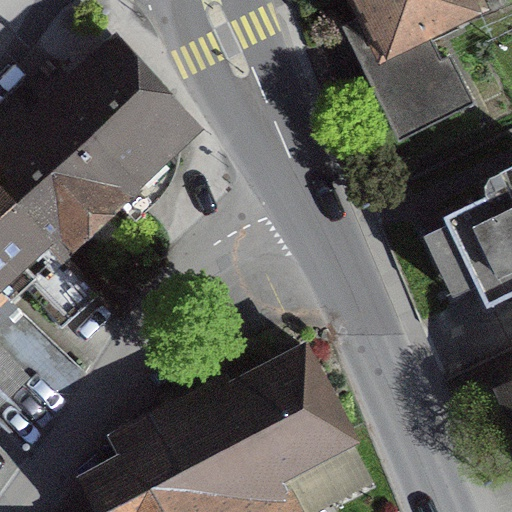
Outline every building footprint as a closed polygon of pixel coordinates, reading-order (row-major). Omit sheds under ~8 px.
[(460,19),(451,0),(329,0),(361,66),(460,19)] [(0,151),(0,191),(14,207),(158,80),(121,40),(52,104),(0,151)] [(186,112),(158,80),(14,207),(41,240),(54,251),(57,254),(119,198),(125,205),(153,179),(147,175),(186,137),(186,112)] [(0,219),(14,207),(0,191),(0,219)] [(0,279),(41,240),(14,207),(0,219),(0,279)] [(57,254),(54,251),(43,261),(49,268),(29,287),(63,323),(95,293),(57,254)] [(0,290),(0,322),(18,307),(0,290)] [(342,443),(293,343),(241,368),(249,385),(120,448),(129,468),(95,484),(108,511),(288,511),(272,477),(342,443)] [(0,403),(27,378),(0,349),(0,403)] [(511,378),(479,393),(511,468),(511,378)]
